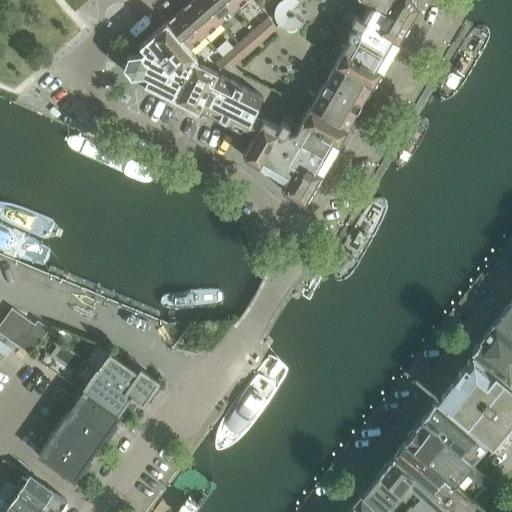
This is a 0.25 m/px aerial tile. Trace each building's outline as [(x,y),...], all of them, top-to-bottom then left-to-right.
[(193,0),(182,10),(205,36),(221,23),(200,0),(193,0)] [(200,0),(221,23),(236,9),(228,0),(200,0)] [(228,0),(236,9),(246,0),(228,0)] [(287,0),(281,0),(281,1),(279,2),(277,4),(286,11),(289,9),(287,0)] [(293,9),(300,1),(298,0),(287,0),(289,9),(293,9)] [(382,0),(368,8),(361,18),(351,12),(347,20),(358,26),(359,26),(362,28),(364,36),(360,43),(352,45),(348,43),(348,42),(335,64),(336,64),(371,85),(372,85),(382,69),(376,65),(392,38),(398,42),(419,6),(414,0),(382,0)] [(285,15),(286,11),(277,4),(276,6),(275,8),(275,9),(274,11),(274,13),(274,14),(274,16),(285,15)] [(167,23),(190,50),(205,36),(182,10),(167,23)] [(287,18),(285,15),(274,16),(275,17),(276,20),(276,22),(277,23),(278,24),(280,26),(287,18)] [(294,16),(291,18),(292,29),(294,29),(296,28),(298,27),(300,26),(301,25),(303,23),(294,16)] [(260,25),(264,30),(273,23),(268,18),(260,25)] [(291,18),(287,18),(280,26),(283,28),(285,29),(286,29),(289,29),(292,29),(291,18)] [(144,84),(198,111),(199,109),(217,73),(217,72),(196,61),(197,58),(195,56),(195,55),(190,50),(167,23),(166,22),(139,45),(144,51),(140,54),(128,55),(123,67),(131,77),(143,76),(147,77),(144,84)] [(264,30),(269,35),(277,28),(273,23),(264,30)] [(248,35),(253,40),(261,33),(265,38),(269,35),(264,30),(260,25),(248,35)] [(253,40),(257,45),(265,38),(261,33),(253,40)] [(237,46),(241,51),(249,43),(253,48),(257,45),(253,40),(248,35),(237,46)] [(241,51),(245,55),(253,48),(249,43),(241,51)] [(226,55),(231,60),(241,51),(237,46),(226,55)] [(216,64),(220,69),(231,60),(226,55),(216,64)] [(310,107),(347,127),(371,85),(336,64),(321,90),(311,107),(310,106),(310,107)] [(249,133),(254,136),(264,119),(259,117),(254,114),(263,96),(217,73),(199,109),(245,132),(245,131),(249,133)] [(254,136),(243,155),(259,165),(263,159),(289,175),(281,189),(304,202),(323,170),(338,144),(348,128),(347,127),(310,107),(298,128),(299,128),(302,130),(305,138),(300,145),(292,147),(285,143),(283,135),(285,132),(290,123),(292,121),(285,116),(279,127),(264,118),(264,119),(254,136)] [(76,120),(66,116),(63,122),(73,127),(76,120)] [(159,169),(73,132),(67,147),(152,184),(159,169)] [(508,304),(494,323),(511,336),(511,301),(509,305),(508,304)] [(22,348),(38,326),(19,313),(4,335),(22,348)] [(511,336),(494,323),(471,352),(511,385),(511,336)] [(40,360),(40,361),(53,371),(82,391),(118,416),(127,403),(132,397),(142,404),(145,399),(150,402),(160,389),(155,386),(158,381),(153,377),(136,365),(136,366),(133,370),(132,369),(103,348),(97,345),(85,361),(59,343),(50,355),(46,352),(40,360)] [(511,436),(511,385),(471,352),(472,353),(463,365),(466,367),(439,400),(499,451),(511,436)] [(69,409),(38,454),(74,479),(113,422),(118,416),(82,391),(77,399),(60,388),(54,398),(69,409)] [(434,401),(422,419),(472,463),(473,462),(487,446),(436,403),(434,401)] [(413,431),(406,440),(455,483),(466,471),(487,491),(495,483),(473,464),(472,463),(422,419),(420,421),(415,429),(413,431)] [(405,442),(393,457),(432,490),(447,505),(447,506),(453,511),(481,511),(484,509),(485,508),(455,483),(406,440),(405,442)] [(391,459),(379,474),(405,495),(405,494),(412,487),(416,491),(413,494),(416,497),(413,501),(412,502),(423,511),(453,511),(447,506),(447,505),(432,490),(393,457),(391,459)] [(0,470),(8,476),(15,467),(2,460),(0,462),(0,470)] [(22,511),(56,511),(66,499),(30,473),(16,493),(8,487),(1,496),(22,511)] [(379,474),(363,494),(381,511),(423,511),(412,502),(413,501),(411,500),(410,501),(400,511),(392,505),(402,494),(405,497),(406,495),(405,494),(405,495),(379,474)] [(381,511),(363,494),(348,511),(381,511)] [(22,511),(1,496),(0,497),(0,511),(22,511)]
